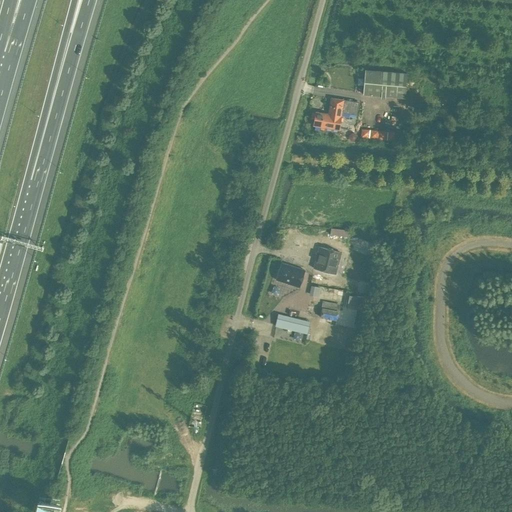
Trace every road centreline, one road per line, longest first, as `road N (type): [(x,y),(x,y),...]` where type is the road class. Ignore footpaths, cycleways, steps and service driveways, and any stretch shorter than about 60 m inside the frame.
road 1 (unclassified): [(188,511),(325,0)]
road 2 (motorway): [(22,209),(90,0)]
road 3 (motorway): [(22,209),(74,0)]
